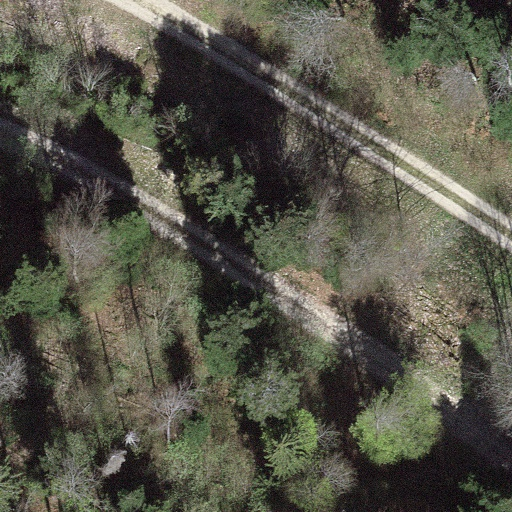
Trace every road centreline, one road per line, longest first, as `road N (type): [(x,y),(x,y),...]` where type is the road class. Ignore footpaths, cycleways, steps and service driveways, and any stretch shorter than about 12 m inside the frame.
road 1 (track): [(511,464),(193,235),(118,187),(0,134)]
road 2 (track): [(511,228),(130,0)]
